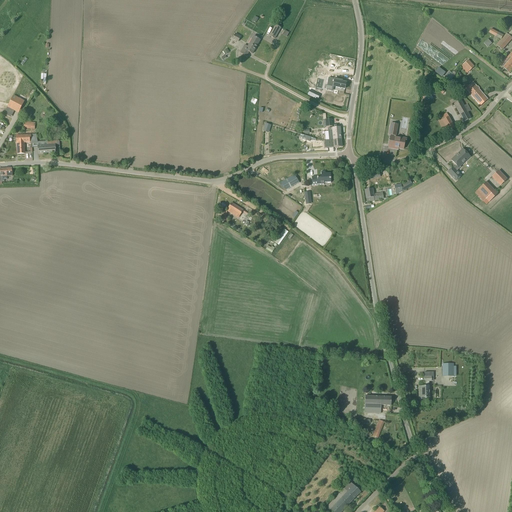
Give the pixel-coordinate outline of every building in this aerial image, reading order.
[(275,39),(281,28),(276,25),(269,36),(275,39)] [(502,34),(491,29),(489,33),(500,38),(502,34)] [(511,37),(507,33),(496,45),(502,50),(511,38),(511,37)] [(238,42),(241,37),(236,34),(233,39),(238,42)] [(252,54),(260,40),(253,36),(247,47),(244,45),(240,53),(246,56),(249,52),(252,54)] [(484,43),(488,47),(492,44),(488,39),(484,43)] [(511,54),(510,56),(511,58),(503,68),(510,73),(511,71),(511,54)] [(468,72),(474,67),(468,61),(462,66),(468,72)] [(435,72),(442,77),(445,72),(438,67),(435,72)] [(446,76),(451,80),(454,75),(449,71),(446,76)] [(325,84),(327,84),(336,86),(336,87),(345,89),(346,83),(337,81),(338,79),(328,77),(328,78),(326,77),(325,84)] [(466,89),(480,106),(487,100),(473,83),(466,89)] [(432,89),(422,95),(424,100),(435,94),(432,89)] [(13,96),(7,108),(18,113),(25,102),(13,96)] [(325,103),(337,107),(339,100),(327,96),(325,103)] [(464,122),(471,119),(467,113),(471,111),(467,104),(464,106),(461,100),(454,104),(464,122)] [(445,133),(454,128),(447,113),(437,119),(445,133)] [(399,138),(396,138),(394,137),(394,135),(396,136),(398,125),(391,123),(389,135),(389,134),(391,134),(390,137),(388,148),(396,149),(396,148),(403,149),(404,143),(406,143),(407,138),(399,137),(399,138)] [(333,138),(341,137),(340,127),(332,128),(333,138)] [(361,134),(360,140),(365,140),(364,146),(371,147),(373,147),(379,148),(381,134),(376,133),(368,132),(367,135),(361,134)] [(29,138),(29,143),(37,142),(36,134),(30,135),(31,137),(29,138)] [(31,137),(30,135),(16,135),(17,149),(18,149),(18,154),(24,154),(24,143),(29,143),(29,138),(31,137)] [(342,147),(341,137),(333,138),(334,143),(330,143),(330,148),(334,147),(334,148),(342,147)] [(37,146),(38,154),(60,152),(59,141),(47,142),(47,145),(37,146)] [(461,176),(460,175),(456,171),(460,167),(460,166),(470,157),(463,149),(458,154),(456,156),(451,160),(456,165),(453,168),(452,167),(447,172),(456,181),(461,176)] [(0,184),(2,184),(2,176),(12,176),(12,168),(11,168),(0,168),(0,184)] [(500,186),(506,179),(498,171),(491,177),(500,186)] [(317,177),(317,178),(312,178),(312,177),(311,177),(312,185),(324,185),(324,183),(331,183),(330,173),(325,174),(325,172),(321,172),(321,177),(318,178),(318,177),(317,177)] [(281,182),(284,187),(285,188),(298,181),(294,175),(281,182)] [(410,181),(398,188),(400,193),(412,186),(410,181)] [(475,193),(483,202),(494,191),(486,183),(475,193)] [(366,199),(367,202),(384,199),(383,193),(373,194),(372,189),(364,190),(366,199)] [(239,209),(239,208),(231,203),(228,208),(236,213),(239,214),(242,210),(239,209)] [(442,376),(453,376),(452,364),(442,364),(442,376)] [(421,391),(419,391),(419,400),(422,399),(422,398),(429,398),(429,386),(429,382),(431,381),(431,377),(423,377),(423,382),(424,382),(424,387),(421,386),(421,391)] [(391,397),(365,396),(364,413),(381,413),(381,405),(391,406),(391,397)] [(373,436),(377,438),(384,422),(379,420),(373,436)] [(330,511),(341,511),(360,492),(353,485),(350,482),(344,488),(341,491),(341,492),(326,508),(329,511),(330,511)]
